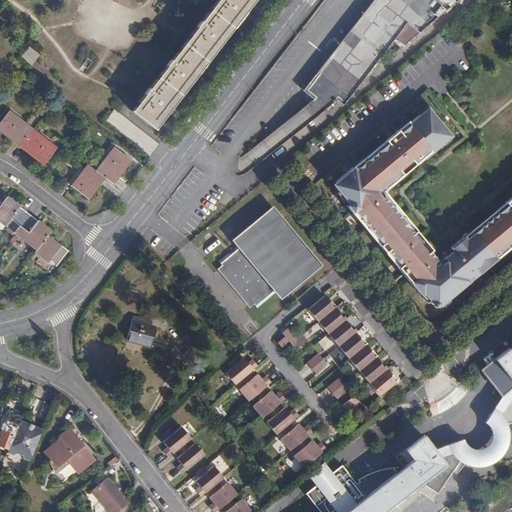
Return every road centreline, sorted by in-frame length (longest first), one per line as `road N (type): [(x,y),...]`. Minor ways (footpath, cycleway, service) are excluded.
road 1 (residential): [(280,171),(427,351),(511,281)]
road 2 (tertiary): [(303,0),(110,247)]
road 3 (residential): [(178,511),(73,384)]
road 4 (residential): [(0,166),(110,247)]
